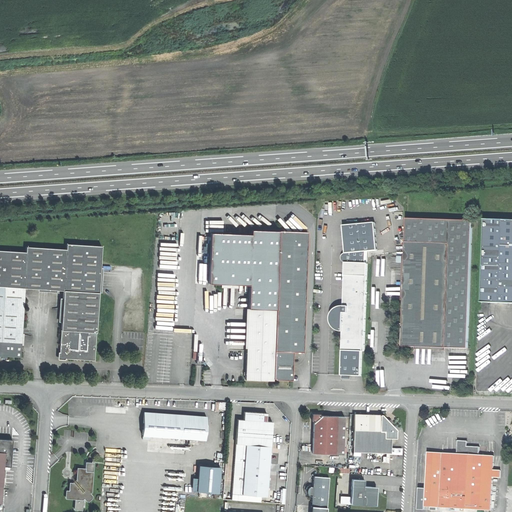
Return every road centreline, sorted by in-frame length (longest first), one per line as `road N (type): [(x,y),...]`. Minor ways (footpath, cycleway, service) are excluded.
road 1 (motorway): [(511,142),(0,178)]
road 2 (motorway): [(0,193),(511,157)]
road 3 (unknown): [(297,397),(310,233),(290,210),(203,216),(190,225),(180,339)]
road 4 (unclassified): [(413,400),(49,389)]
road 5 (unclassified): [(49,389),(38,511)]
